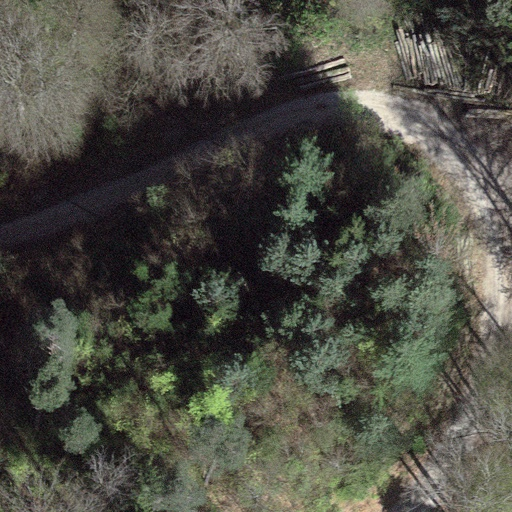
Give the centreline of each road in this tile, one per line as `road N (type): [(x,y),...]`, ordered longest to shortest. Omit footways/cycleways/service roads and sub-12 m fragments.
road 1 (track): [(511,258),(502,206),(478,162),(443,127),(382,101),(334,98),(285,108),(104,195),(0,233)]
road 2 (track): [(417,511),(465,431),(511,279)]
